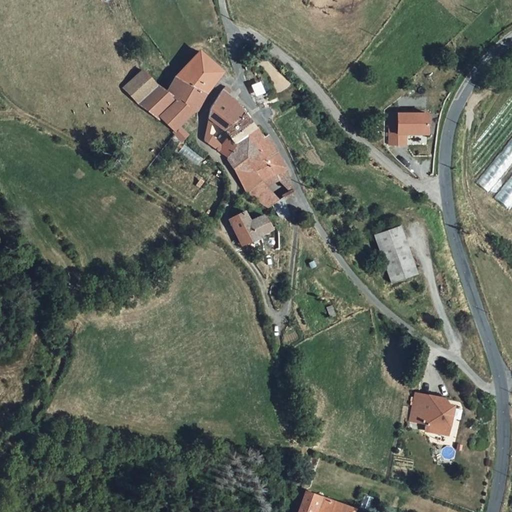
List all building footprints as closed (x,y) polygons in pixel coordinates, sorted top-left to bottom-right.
[(197,48),(174,73),(172,75),(203,94),(212,78),(219,70),(197,48)] [(194,110),(203,94),(172,75),(162,91),(141,72),(124,88),(156,119),(158,116),(173,128),(171,131),(180,140),(185,134),(178,122),(184,115),(189,119),(194,110)] [(238,106),(220,89),(209,100),(204,139),(222,155),(234,139),(253,126),(238,106)] [(420,118),(383,113),(379,144),(395,146),(396,135),(418,138),(420,118)] [(246,188),(261,179),(279,168),(287,190),(291,186),(283,165),(265,135),(260,136),(253,126),(234,139),(222,155),(240,187),(246,188)] [(511,137),(478,185),(491,194),(511,164),(511,137)] [(287,190),(279,168),(261,179),(277,198),(281,194),(287,190)] [(511,176),(495,199),(509,209),(511,204),(511,176)] [(268,206),(273,201),(277,198),(261,179),(246,188),(268,206)] [(284,200),(281,194),(277,198),(273,201),(279,214),(288,213),(287,209),(284,200)] [(255,238),(262,252),(279,248),(278,232),(274,225),(269,227),(259,212),(248,218),(243,210),(228,218),(227,220),(239,244),(255,238)] [(391,285),(417,276),(398,226),(372,236),(391,285)] [(428,392),(409,390),(403,424),(442,430),(447,401),(428,398),(428,392)] [(351,511),(353,508),(300,490),(299,495),(292,511),(351,511)]
